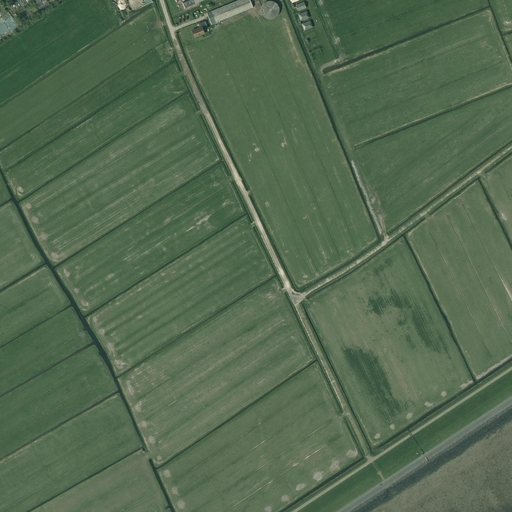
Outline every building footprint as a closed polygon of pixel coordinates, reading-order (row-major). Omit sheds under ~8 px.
[(187,0),(182,2),(185,8),(204,0),(187,0)] [(211,24),(216,22),(253,7),(250,0),(238,0),(207,13),(211,24)] [(270,0),(264,0),(260,14),(276,18),(281,3),(270,0)] [(19,28),(10,12),(0,17),(0,33),(2,37),(19,28)] [(192,31),(195,37),(204,33),(202,29),(207,27),(205,22),(198,24),(200,27),(192,31)]
